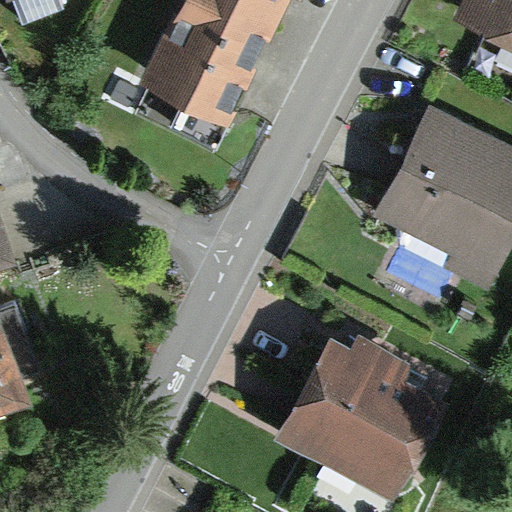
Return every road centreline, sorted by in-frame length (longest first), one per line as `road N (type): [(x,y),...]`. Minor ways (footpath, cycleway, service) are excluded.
road 1 (residential): [(229,262),(367,0)]
road 2 (residential): [(229,262),(88,192),(0,105)]
road 3 (residential): [(101,511),(229,262)]
